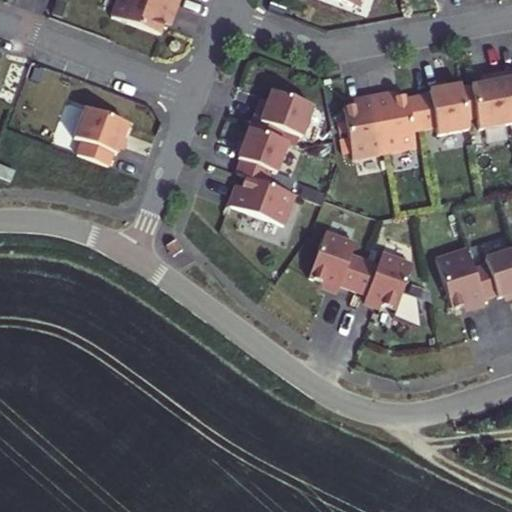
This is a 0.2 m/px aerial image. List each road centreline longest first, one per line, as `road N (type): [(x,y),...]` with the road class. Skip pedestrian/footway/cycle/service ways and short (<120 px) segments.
road 1 (tertiary): [(135,259),(352,406),(416,415),(511,388)]
road 2 (residential): [(224,16),(322,53),(511,18)]
road 3 (residential): [(195,95),(0,22)]
road 4 (residential): [(195,95),(135,259)]
road 5 (track): [(394,416),(439,461),(511,494)]
road 6 (tertiary): [(0,221),(65,226),(135,259)]
